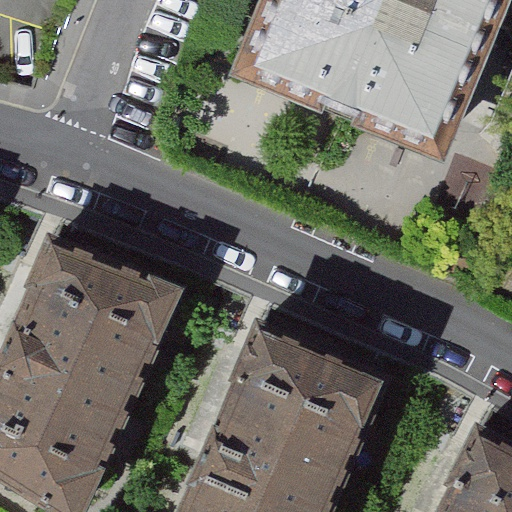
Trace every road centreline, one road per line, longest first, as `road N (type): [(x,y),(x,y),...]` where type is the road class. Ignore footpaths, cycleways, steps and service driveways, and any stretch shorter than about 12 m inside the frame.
road 1 (residential): [(511,354),(486,335),(83,166)]
road 2 (residential): [(133,0),(83,166)]
